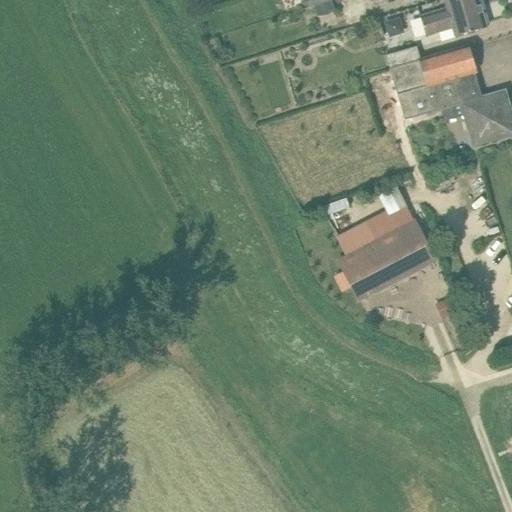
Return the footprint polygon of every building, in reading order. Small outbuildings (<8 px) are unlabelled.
[(336,10),(332,0),(314,6),(318,16),(336,10)] [(445,0),(448,9),(420,17),(426,36),(453,27),(456,37),(486,28),(487,28),(478,0),(445,0)] [(401,65),(390,68),(396,90),(402,108),(405,120),(460,104),(474,148),(511,135),(511,125),(511,124),(511,123),(511,117),(511,113),(507,112),(505,106),(509,105),(505,91),(478,99),(471,74),(477,72),(469,45),(421,59),(401,65)] [(386,55),(390,68),(401,65),(397,52),(386,55)] [(415,219),(337,260),(358,301),(437,261),(415,219)] [(449,299),(436,305),(441,318),(454,312),(449,299)]
